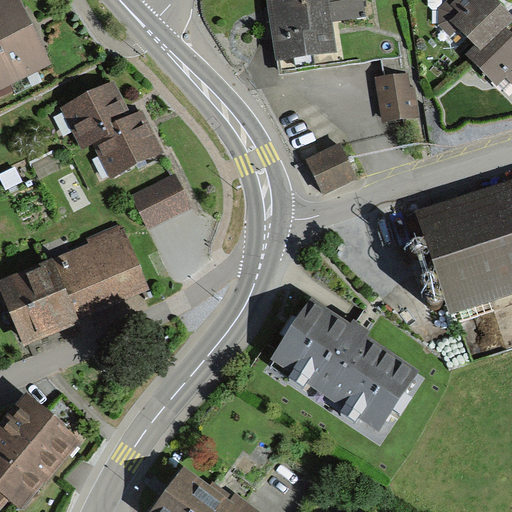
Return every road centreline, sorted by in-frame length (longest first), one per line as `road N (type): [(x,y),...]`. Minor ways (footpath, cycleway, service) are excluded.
road 1 (tertiary): [(97,511),(126,456),(227,329),(259,268)]
road 2 (residential): [(259,268),(226,270),(166,310),(0,383)]
road 3 (tertiary): [(269,218),(265,184),(237,126),(118,0)]
road 4 (residential): [(269,218),(307,217),(511,153)]
